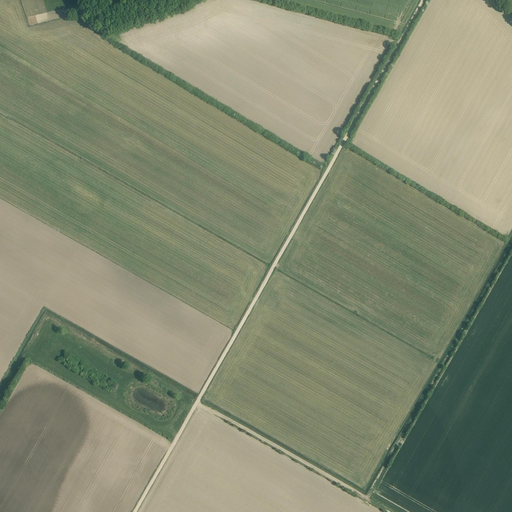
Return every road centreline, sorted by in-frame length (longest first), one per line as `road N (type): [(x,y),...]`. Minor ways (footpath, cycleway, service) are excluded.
road 1 (track): [(423,0),(135,511)]
road 2 (track): [(390,511),(46,317),(0,399)]
